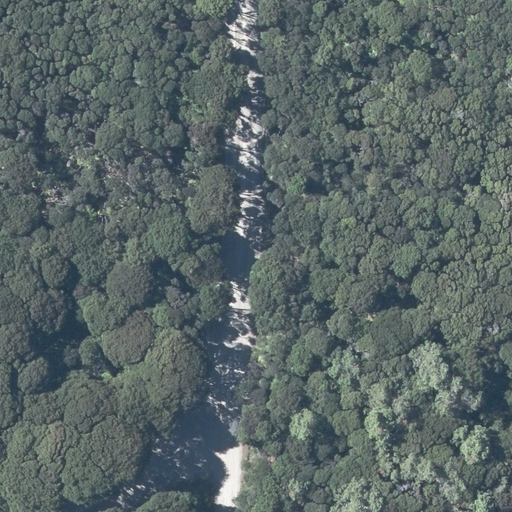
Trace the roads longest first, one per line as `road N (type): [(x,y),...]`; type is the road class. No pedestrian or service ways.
road 1 (unclassified): [(227,0),(231,274),(218,389)]
road 2 (unclassified): [(218,389),(178,455),(120,511)]
road 3 (unclassified): [(218,389),(221,511)]
